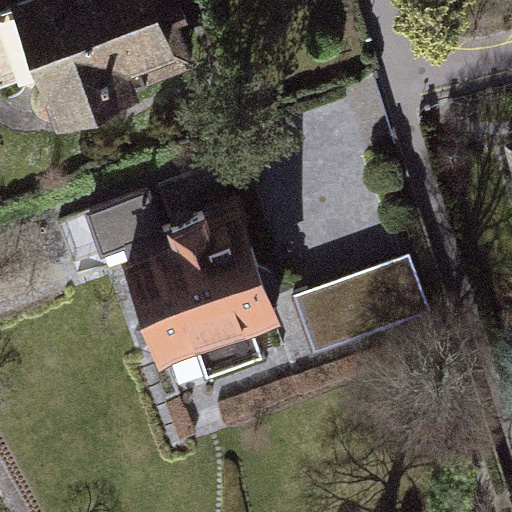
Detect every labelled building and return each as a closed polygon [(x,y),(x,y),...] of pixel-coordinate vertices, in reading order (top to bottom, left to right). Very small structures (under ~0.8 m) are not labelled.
[(7,0),(53,118),(185,68),(159,0),(7,0)] [(511,132),(499,136),(511,183),(511,132)] [(79,208),(95,250),(156,228),(140,186),(79,208)] [(225,206),(109,254),(157,371),(273,323),(225,206)] [(404,248),(288,290),(310,349),(426,306),(404,248)]
